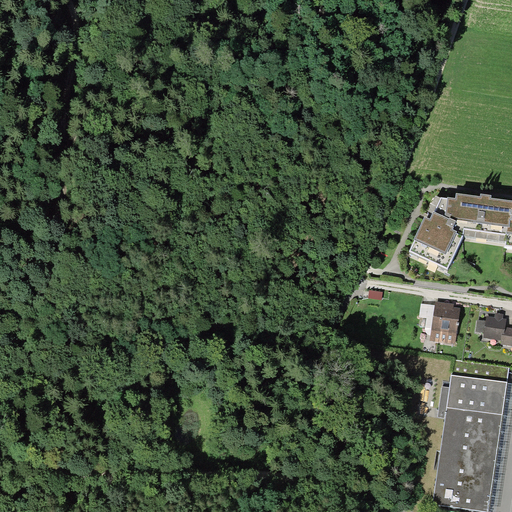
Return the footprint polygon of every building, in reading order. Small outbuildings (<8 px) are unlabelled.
[(423,221),(408,254),(446,272),(463,232),(505,237),(504,249),(511,250),(511,204),(490,202),(490,199),(478,198),(478,200),(454,197),(454,203),(439,201),(427,223),(423,221)] [(383,293),(370,290),(368,298),(382,301),(383,293)] [(456,345),(461,309),(454,308),(454,305),(436,302),(435,306),(421,304),(419,318),(427,319),(425,328),(425,331),(426,333),(428,335),(431,336),(430,342),(456,345)] [(486,317),(486,321),(477,320),(476,332),(484,334),(483,339),(501,341),(502,335),(505,335),(506,328),(507,319),(503,319),(504,315),(496,314),(495,318),(486,317)] [(511,328),(506,328),(505,335),(502,335),(501,341),(501,345),(511,347),(511,328)] [(511,367),(455,359),(434,504),(490,511),(511,367)] [(425,380),(423,395),(434,396),(436,381),(425,380)]
